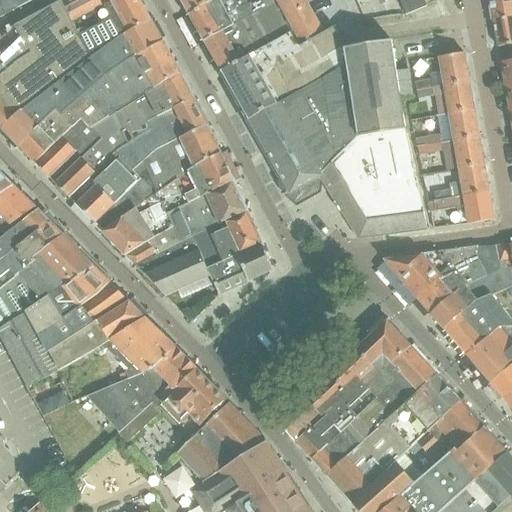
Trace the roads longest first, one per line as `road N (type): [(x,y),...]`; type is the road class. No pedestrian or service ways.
road 1 (residential): [(307,265),(285,242),(156,0)]
road 2 (residential): [(0,153),(208,363)]
road 3 (residential): [(511,436),(351,254)]
road 4 (residential): [(475,18),(511,230)]
road 5 (residential): [(208,363),(331,511)]
road 6 (residential): [(351,254),(511,230)]
road 7 (residential): [(336,0),(355,34),(475,18)]
road 8 (residential): [(208,363),(307,265)]
